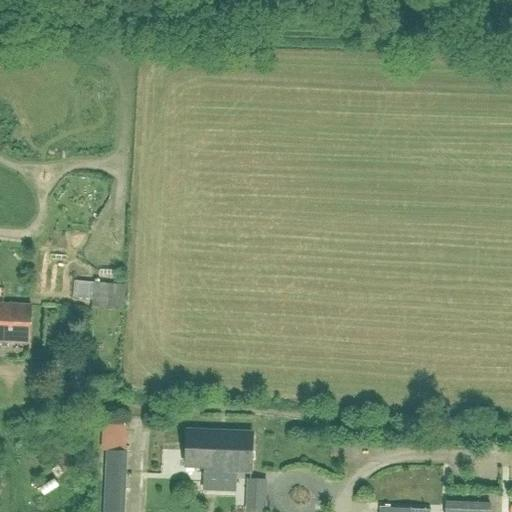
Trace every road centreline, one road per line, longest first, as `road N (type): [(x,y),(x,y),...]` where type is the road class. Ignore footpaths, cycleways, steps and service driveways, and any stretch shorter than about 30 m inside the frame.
road 1 (track): [(511,460),(354,449),(341,442),(337,424),(291,414),(0,399)]
road 2 (track): [(511,43),(0,19)]
road 3 (track): [(0,235),(22,240),(39,226),(50,168),(121,164),(120,85)]
